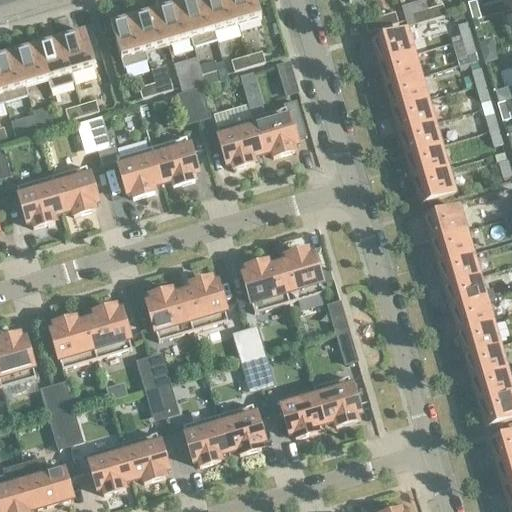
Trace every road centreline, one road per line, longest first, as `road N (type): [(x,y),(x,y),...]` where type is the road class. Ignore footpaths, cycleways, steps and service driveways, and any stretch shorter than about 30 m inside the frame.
road 1 (residential): [(0,295),(352,193)]
road 2 (residential): [(352,193),(431,459)]
road 3 (residential): [(295,0),(352,193)]
road 4 (residential): [(248,511),(431,459)]
